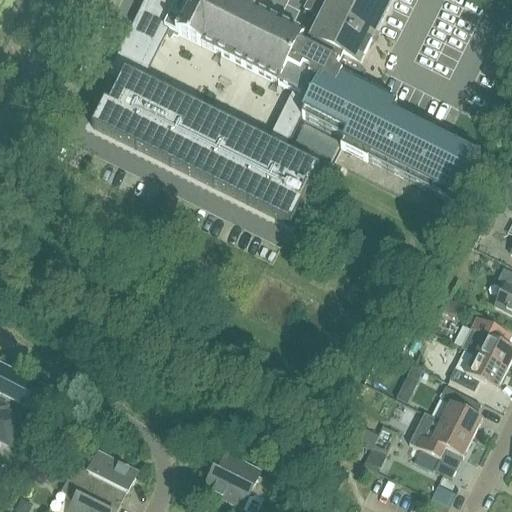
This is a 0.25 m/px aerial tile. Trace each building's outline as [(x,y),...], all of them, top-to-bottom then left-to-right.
[(101,107),(88,132),(289,235),(319,178),(284,160),(302,122),(344,144),(340,153),(366,166),(367,164),(455,209),(466,187),(474,192),(480,181),(471,177),(480,159),(393,115),(397,107),(348,82),(355,67),(358,68),(393,0),(310,0),(304,13),(314,18),(303,38),(234,4),(236,0),(178,0),(162,32),(136,18),(104,80),(117,87),(105,110),(101,107)] [(511,189),(510,189),(503,204),(511,208),(511,189)] [(487,246),(483,254),(499,262),(503,254),(487,246)] [(495,310),(511,318),(511,276),(504,272),(498,284),(506,288),(495,310)] [(462,312),(448,305),(443,316),(456,323),(462,312)] [(479,323),(474,334),(485,340),(484,340),(475,359),(506,375),(511,363),(511,352),(505,350),(511,339),(504,336),(479,323)] [(403,330),(397,345),(409,350),(416,335),(403,330)] [(429,331),(417,358),(441,368),(453,342),(429,331)] [(496,394),(506,375),(475,359),(465,378),(455,373),(449,384),(474,396),(479,386),(496,394)] [(0,369),(0,396),(41,417),(53,394),(1,368),(0,369)] [(402,392),(413,397),(419,386),(408,380),(402,392)] [(424,417),(424,418),(472,442),(482,423),(465,414),(470,404),(445,391),(440,402),(450,408),(441,425),(424,417)] [(408,434),(421,418),(396,398),(383,414),(408,434)] [(4,411),(0,408),(0,436),(10,442),(19,423),(2,414),(4,411)] [(409,448),(415,451),(440,464),(445,453),(462,462),(472,442),(424,418),(409,448)] [(85,449),(68,482),(121,508),(127,498),(129,499),(129,497),(128,496),(140,472),(139,471),(137,476),(99,457),(85,449)] [(375,453),(368,466),(380,472),(387,459),(375,453)] [(211,478),(201,499),(202,499),(204,495),(238,511),(243,511),(247,505),(266,502),(273,488),(223,463),(217,474),(214,480),(211,478)] [(119,511),(121,508),(68,482),(62,494),(61,495),(73,508),(70,511),(119,511)] [(449,511),(456,498),(442,491),(435,505),(449,511)]
